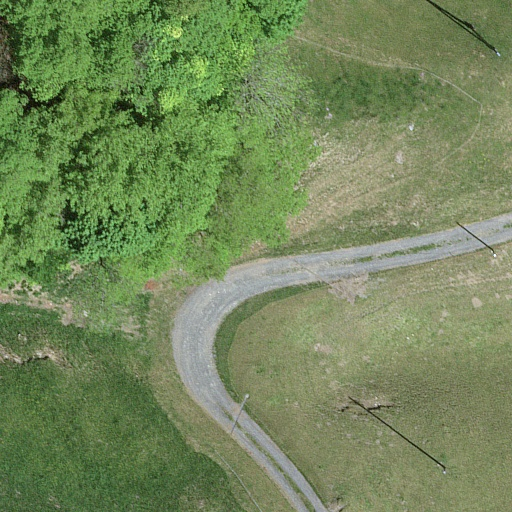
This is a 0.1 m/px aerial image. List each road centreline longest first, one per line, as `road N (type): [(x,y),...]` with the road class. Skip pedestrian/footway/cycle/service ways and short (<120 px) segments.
road 1 (residential): [(259,290),(202,312),(206,368),(243,433),(311,511)]
road 2 (track): [(511,234),(259,290)]
